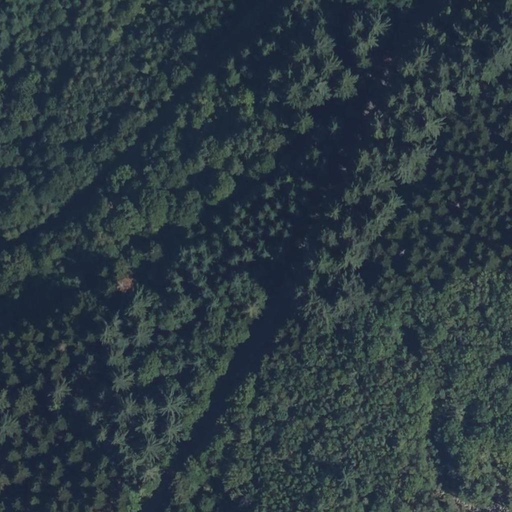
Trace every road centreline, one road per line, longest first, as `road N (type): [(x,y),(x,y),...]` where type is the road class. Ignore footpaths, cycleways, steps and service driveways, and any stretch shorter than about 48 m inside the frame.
road 1 (tertiary): [(441,0),(220,422),(156,511)]
road 2 (track): [(409,58),(345,101),(266,187),(60,283),(0,323)]
road 3 (track): [(270,0),(0,256)]
